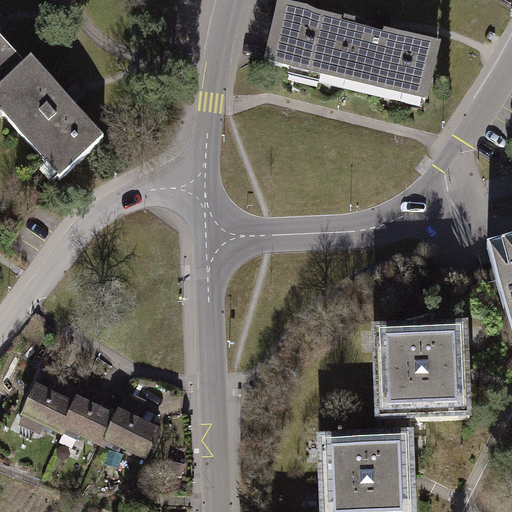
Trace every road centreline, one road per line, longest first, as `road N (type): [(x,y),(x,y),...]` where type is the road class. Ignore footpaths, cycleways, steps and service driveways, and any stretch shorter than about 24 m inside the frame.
road 1 (tertiary): [(205,187),(218,511)]
road 2 (residential): [(205,187),(128,201),(86,228),(0,336)]
road 3 (tertiary): [(232,0),(205,187)]
